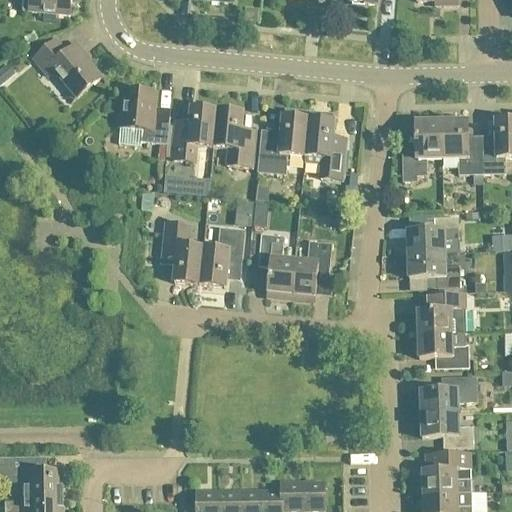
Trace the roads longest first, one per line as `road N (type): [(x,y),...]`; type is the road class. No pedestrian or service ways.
road 1 (tertiary): [(106,0),(125,43),(146,53),(387,77)]
road 2 (residential): [(92,511),(91,470),(166,470),(174,461),(190,316)]
road 3 (residential): [(362,329),(387,77)]
road 4 (residential): [(190,316),(362,329)]
road 5 (residential): [(390,459),(387,331),(362,329)]
